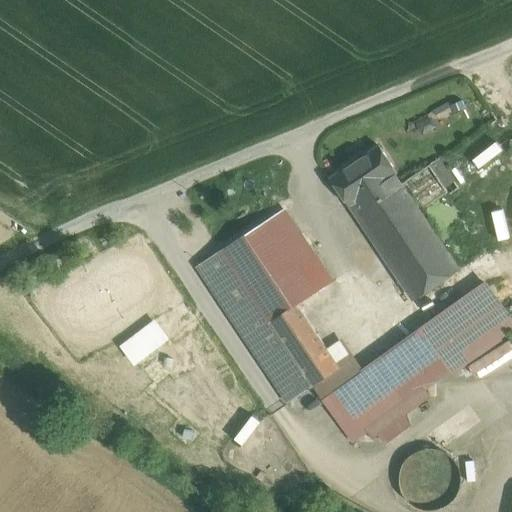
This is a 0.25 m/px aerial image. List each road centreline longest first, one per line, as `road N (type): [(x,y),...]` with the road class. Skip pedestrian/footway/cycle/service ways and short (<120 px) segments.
road 1 (track): [(0,263),(511,47)]
road 2 (track): [(291,136),(346,252),(390,317),(422,312),(511,259)]
